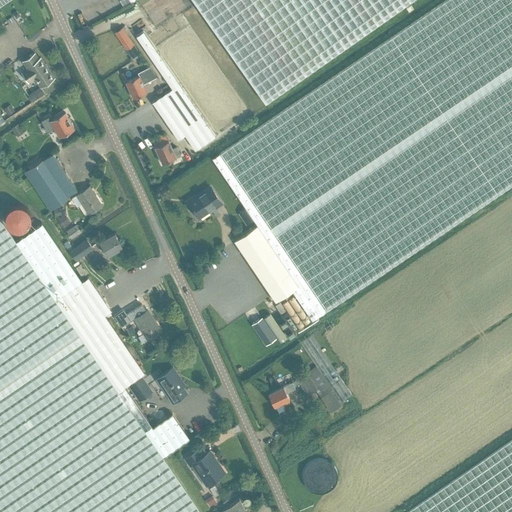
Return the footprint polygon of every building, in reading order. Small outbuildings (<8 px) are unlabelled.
[(193,0),(265,102),(410,0),(193,0)] [(311,319),(511,183),(511,0),(445,0),(212,158),(257,225),(234,241),(275,301),(291,290),(311,319)] [(114,32),(126,48),(133,43),(122,27),(114,32)] [(143,31),(136,35),(172,88),(166,92),(153,101),(179,139),(184,135),(195,149),(215,135),(143,31)] [(34,78),(40,87),(54,78),(40,58),(39,59),(35,53),(23,61),(28,69),(22,73),(29,82),(34,78)] [(150,67),(138,72),(139,75),(125,81),(133,98),(147,92),(143,84),(157,78),(150,67)] [(160,88),(156,91),(159,96),(164,92),(160,88)] [(8,114),(14,110),(10,105),(4,108),(8,114)] [(59,136),(74,128),(65,112),(50,120),(48,116),(41,120),(47,132),(52,129),(51,128),(53,126),(59,136)] [(19,123),(12,128),(14,132),(21,127),(19,123)] [(169,140),(155,146),(162,163),(176,157),(181,155),(177,146),(172,148),(169,140)] [(52,153),(24,172),(50,210),(68,198),(67,196),(77,189),(52,153)] [(77,194),(71,198),(77,206),(82,203),(89,213),(102,205),(90,186),(77,194)] [(211,187),(196,197),(194,195),(185,202),(191,210),(193,208),(198,216),(214,206),(215,208),(222,203),(211,187)] [(64,213),(57,218),(63,227),(70,222),(64,213)] [(0,292),(34,269),(15,241),(0,217),(0,292)] [(42,223),(15,241),(55,299),(82,280),(42,223)] [(81,232),(76,224),(66,230),(71,238),(81,232)] [(115,232),(99,241),(107,255),(123,246),(115,232)] [(86,239),(69,251),(76,261),(93,249),(86,239)] [(80,264),(75,267),(82,277),(87,274),(80,264)] [(55,299),(38,274),(34,269),(0,292),(0,460),(139,364),(105,314),(111,310),(88,276),(82,280),(55,299)] [(275,304),(281,313),(285,310),(280,301),(275,304)] [(124,309),(115,315),(121,326),(130,320),(124,309)] [(148,309),(134,318),(148,340),(161,331),(148,309)] [(286,311),(277,318),(289,336),(298,330),(286,311)] [(277,340),(267,324),(257,330),(267,346),(277,340)] [(316,389),(331,412),(343,404),(341,402),(352,394),(311,334),(300,342),(316,365),(296,379),(296,380),(283,386),(287,393),(296,389),(294,385),(299,383),(307,395),(316,389)] [(172,413),(152,426),(124,386),(127,384),(141,374),(144,372),(139,364),(0,460),(0,511),(200,511),(163,456),(189,438),(172,413)] [(173,367),(156,378),(173,402),(187,392),(183,386),(185,384),(173,367)] [(139,401),(153,390),(141,374),(127,384),(139,401)] [(289,401),(289,399),(287,393),(283,386),(268,393),(274,406),(282,402),(283,404),(289,401)] [(511,511),(511,438),(405,511),(511,511)] [(210,450),(201,457),(196,450),(184,458),(190,466),(192,464),(206,485),(225,472),(210,450)] [(246,511),(239,498),(224,509),(219,511),(246,511)]
